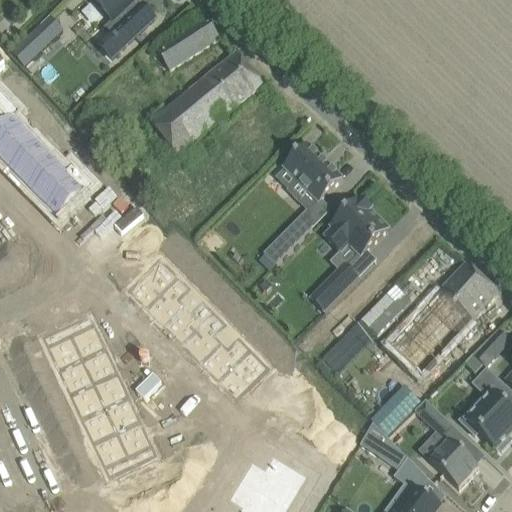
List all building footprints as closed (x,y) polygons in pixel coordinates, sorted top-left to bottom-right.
[(90,0),(90,1),(112,24),(104,32),(123,51),(154,21),(142,8),(139,11),(134,5),(138,0),(90,0)] [(170,73),(220,41),(204,18),(155,49),(170,73)] [(176,159),(248,101),(264,89),(237,56),(150,127),(176,159)] [(15,76),(21,70),(16,66),(12,61),(6,67),(10,71),(15,76)] [(39,108),(44,103),(40,98),(36,94),(30,100),(34,104),(39,108)] [(0,106),(0,129),(12,118),(0,106)] [(12,118),(0,129),(0,162),(2,164),(30,137),(12,118)] [(66,138),(72,133),(72,132),(68,128),(64,123),(64,124),(58,129),(62,133),(66,138)] [(30,137),(2,164),(21,183),(49,155),(30,137)] [(289,194),(310,216),(343,182),(308,148),(298,158),(296,156),(287,165),(289,167),(285,172),(298,186),(289,194)] [(49,155),(21,183),(39,202),(67,174),(49,155)] [(67,174),(39,202),(59,221),(87,194),(67,174)] [(363,204),(361,206),(359,203),(350,213),(347,210),(339,219),(341,221),(332,231),(334,233),(326,241),(342,256),(349,248),(361,260),(388,233),(371,215),(373,214),(363,204)] [(294,251),(313,232),(301,221),(283,239),(294,251)] [(175,226),(169,232),(178,240),(184,235),(175,226)] [(160,259),(127,291),(146,310),(179,278),(160,259)] [(421,382),(499,297),(467,267),(388,352),(421,382)] [(312,302),(326,316),(359,282),(345,268),(312,302)] [(208,269),(202,274),(210,283),(216,277),(208,269)] [(179,278),(146,310),(164,329),(186,307),(180,301),(191,290),(179,278)] [(361,321),(376,337),(412,304),(397,288),(361,321)] [(229,290),(220,298),(226,304),(234,295),(229,290)] [(234,295),(226,304),(231,310),(240,301),(234,295)] [(186,307),(164,329),(182,347),(215,315),(203,303),(192,313),(186,307)] [(215,315),(182,347),(200,365),(222,344),(216,337),(227,327),(215,315)] [(90,316),(65,327),(82,362),(106,351),(90,316)] [(265,326),(256,335),(262,340),(270,332),(265,326)] [(65,327),(41,339),(58,373),(82,362),(65,327)] [(270,332),(262,340),(267,346),(276,338),(270,332)] [(497,333),(473,360),(483,370),(486,372),(510,345),(497,333)] [(222,344),(200,365),(218,383),(251,351),(239,339),(228,350),(222,344)] [(106,351),(82,362),(93,386),(118,375),(106,351)] [(251,351),(218,383),(237,402),(270,370),(251,351)] [(473,360),(465,368),(476,378),(483,370),(473,360)] [(82,362),(58,373),(69,398),(93,386),(82,362)] [(485,399),(460,425),(475,440),(478,437),(497,454),(499,452),(502,455),(511,444),(511,443),(510,441),(511,438),(511,414),(508,411),(511,407),(511,395),(487,372),(473,387),(485,399)] [(118,375),(93,386),(105,411),(129,399),(118,375)] [(93,386),(69,398),(81,422),(105,411),(93,386)] [(129,399),(105,411),(116,435),(140,423),(129,399)] [(443,452),(430,466),(459,493),(479,472),(477,470),(461,455),(470,445),(426,404),(415,415),(437,436),(432,442),(443,452)] [(105,411),(81,422),(92,446),(116,435),(105,411)] [(140,423),(116,435),(133,469),(157,458),(140,423)] [(116,435),(92,446),(108,481),(133,469),(116,435)] [(388,442),(377,459),(399,475),(394,481),(410,492),(396,511),(397,511),(439,511),(419,497),(429,483),(388,442)] [(12,464),(8,457),(0,461),(0,467),(1,470),(12,464)] [(250,464),(240,482),(281,507),(300,474),(272,457),(264,471),(250,462),(250,464)] [(228,499),(227,500),(241,509),(238,511),(277,511),(281,507),(240,482),(229,500),(228,499)] [(38,499),(34,492),(23,497),(27,504),(38,499)]
